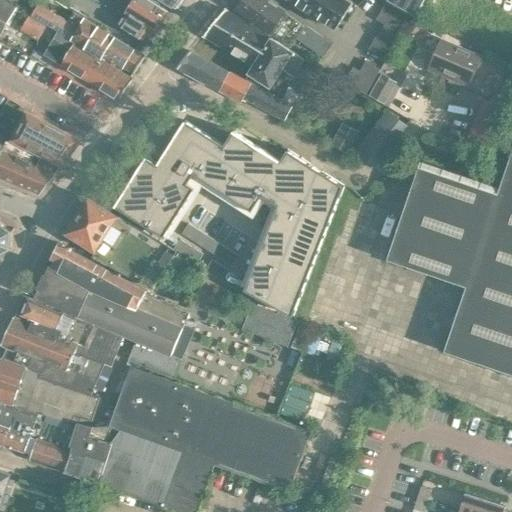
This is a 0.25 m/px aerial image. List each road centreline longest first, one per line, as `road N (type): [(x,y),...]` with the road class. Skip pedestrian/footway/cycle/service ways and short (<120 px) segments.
road 1 (unknown): [(511,409),(421,378),(365,342),(353,289),(364,257)]
road 2 (residential): [(378,511),(412,431),(511,465)]
road 3 (residential): [(141,511),(0,458)]
road 4 (residential): [(113,133),(0,72)]
